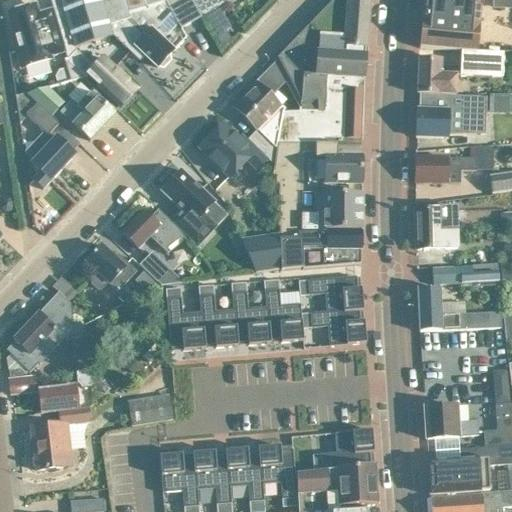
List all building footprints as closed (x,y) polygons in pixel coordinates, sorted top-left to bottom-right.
[(59,0),(56,0),(51,2),(53,9),(66,53),(68,59),(66,61),(83,77),(85,79),(87,77),(106,94),(120,108),(136,91),(122,77),(102,59),(94,68),(76,51),(75,51),(74,49),(59,0)] [(59,0),(74,49),(113,37),(101,0),(59,0)] [(201,18),(191,0),(101,0),(113,37),(116,39),(130,53),(135,48),(157,69),(174,51),(154,32),(172,13),(181,29),(201,18)] [(191,0),(201,18),(232,0),(191,0)] [(339,0),(276,65),(285,83),(299,108),(298,112),(283,112),(284,111),(282,111),(277,141),(276,142),(276,147),(336,147),(360,147),(360,145),(361,141),(363,91),(364,80),(365,56),(366,48),(369,3),(369,0),(339,0)] [(477,54),(481,0),(424,0),(420,49),(461,53),(477,54)] [(53,57),(66,53),(53,9),(37,14),(35,6),(9,14),(15,34),(12,35),(22,68),(53,59),(53,57)] [(477,54),(461,53),(459,78),(502,81),(503,56),(477,54)] [(419,60),(417,95),(456,96),(457,75),(440,74),(441,62),(419,60)] [(66,61),(65,61),(67,67),(71,80),(83,77),(66,61)] [(59,70),(55,77),(57,84),(71,80),(67,67),(59,70)] [(243,98),(234,108),(257,131),(247,142),(268,162),(274,161),(275,150),(276,147),(276,142),(277,141),(282,111),(284,111),(285,110),(272,96),(275,93),(261,80),(243,98)] [(47,89),(28,94),(52,117),(63,104),(47,89)] [(112,115),(116,110),(94,89),(90,93),(89,92),(76,105),(71,101),(60,113),(90,142),(114,116),(112,115)] [(60,125),(52,117),(28,94),(15,98),(20,125),(27,118),(48,137),(60,125)] [(417,111),(415,138),(435,139),(448,139),(448,136),(463,136),(463,126),(463,116),(485,117),(486,98),(420,96),(419,111),(417,111)] [(226,129),(202,153),(229,180),(247,161),(257,172),(266,163),(268,162),(247,142),(242,138),(239,141),(226,129)] [(56,138),(31,165),(40,174),(33,182),(43,191),(50,183),(75,156),(56,138)] [(361,184),(361,159),(336,159),(336,147),(276,147),(275,150),(274,161),(271,187),(278,187),(279,235),(331,233),(361,233),(361,187),(361,184)] [(415,159),(415,185),(435,185),(460,185),(460,171),(475,172),(475,159),(469,159),(435,159),(415,159)] [(181,172),(161,194),(176,208),(181,213),(171,223),(175,228),(197,249),(213,232),(199,219),(214,203),(197,187),(196,186),(181,172)] [(511,172),(489,176),(491,194),(511,190),(511,172)] [(276,189),(266,190),(266,202),(277,201),(276,189)] [(3,201),(1,205),(2,210),(6,213),(11,212),(14,207),(13,202),(8,200),(3,201)] [(415,211),(415,233),(456,232),(456,209),(415,211)] [(150,219),(143,212),(122,234),(137,249),(149,237),(166,254),(185,240),(175,228),(171,223),(158,211),(150,219)] [(511,212),(502,214),(503,229),(511,228),(511,212)] [(416,251),(457,250),(456,232),(415,233),(416,251)] [(361,252),(361,233),(331,233),(279,235),(281,271),(281,272),(303,270),(302,252),(322,252),(322,269),(361,266),(361,252)] [(281,271),(279,235),(240,241),(255,275),(281,271)] [(511,245),(503,245),(503,260),(511,259),(511,245)] [(114,259),(101,247),(86,263),(96,273),(90,280),(90,284),(97,291),(101,290),(108,283),(117,292),(136,272),(117,255),(114,259)] [(147,273),(155,282),(157,283),(161,287),(180,284),(168,272),(169,271),(152,254),(140,266),(145,271),(147,273)] [(470,268),(432,270),(433,286),(455,285),(459,285),(459,288),(472,288),(472,284),(496,283),(499,283),(497,264),(495,264),(470,266),(470,268)] [(511,264),(499,265),(501,285),(511,284),(511,264)] [(145,271),(134,282),(135,282),(144,292),(155,282),(147,273),(145,271)] [(356,278),(307,282),(308,297),(324,296),(326,313),(363,310),(361,290),(357,290),(356,278)] [(279,290),(264,292),(265,308),(268,346),(270,346),(270,342),(280,341),(280,345),(303,343),(300,305),(280,307),(279,290)] [(418,291),(420,333),(479,330),(500,329),(500,315),(499,313),(441,316),(439,290),(438,290),(418,291)] [(246,293),(231,295),(232,311),(235,348),(237,348),(237,344),(247,343),(248,348),(268,346),(265,308),(247,309),(246,293)] [(30,374),(44,360),(67,337),(70,339),(87,337),(85,324),(73,325),(71,306),(58,294),(14,341),(15,342),(6,351),(30,374)] [(214,296),(198,297),(199,313),(203,351),(206,351),(205,347),(214,346),(215,350),(235,348),(232,311),(216,313),(214,296)] [(181,299),(166,300),(170,350),(181,349),(182,353),(203,351),(199,313),(182,314),(181,299)] [(326,313),(309,315),(311,330),(327,329),(328,349),(365,346),(363,322),(360,323),(359,313),(363,312),(363,310),(326,313)] [(131,376),(138,371),(131,362),(125,367),(131,376)] [(92,387),(90,371),(76,373),(77,384),(82,388),(92,387)] [(508,385),(507,371),(492,372),(492,383),(497,386),(508,385)] [(9,374),(12,396),(36,393),(35,379),(30,380),(23,372),(9,374)] [(76,388),(39,392),(41,415),(59,413),(79,411),(76,388)] [(168,396),(127,403),(131,429),(173,422),(173,421),(168,396)] [(511,403),(495,405),(497,432),(484,433),(485,449),(500,448),(511,447),(511,403)] [(426,441),(446,439),(478,437),(477,423),(468,423),(467,407),(464,407),(424,410),(426,441)] [(59,413),(60,425),(31,428),(36,472),(71,468),(68,436),(84,435),(89,423),(87,410),(79,411),(59,413)] [(336,455),(312,456),(313,473),(371,467),(370,455),(373,454),(371,432),(335,435),(336,455)] [(511,447),(500,448),(485,449),(465,451),(466,462),(427,465),(430,497),(489,493),(488,468),(511,465),(511,447)] [(280,448),(257,450),(258,453),(259,469),(261,469),(262,486),(280,485),(282,509),(296,507),(294,475),(292,451),(280,452),(280,448)] [(247,451),(225,452),(225,456),(226,472),(228,472),(229,489),(248,487),(249,511),(264,511),(262,486),(261,469),(259,469),(258,453),(247,454),(247,451)] [(215,453),(192,455),(192,459),(193,475),(196,474),(197,491),(215,490),(216,511),(231,511),(229,489),(228,472),(226,472),(225,456),(215,457),(215,453)] [(182,456),(159,457),(162,494),(182,493),(183,511),(198,511),(197,491),(196,474),(193,475),(192,459),(182,460),(182,456)] [(313,473),(294,475),(296,507),(296,511),(356,511),(356,508),(377,506),(377,503),(376,491),(374,467),(371,467),(313,473)] [(501,511),(501,509),(511,507),(511,492),(480,494),(480,497),(430,500),(430,511),(501,511)] [(103,511),(102,502),(70,504),(70,511),(103,511)]
